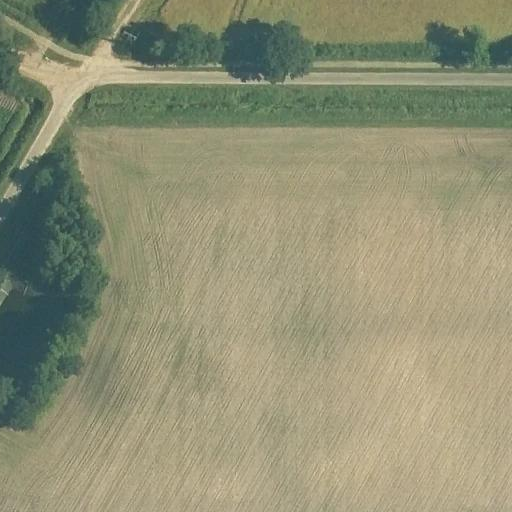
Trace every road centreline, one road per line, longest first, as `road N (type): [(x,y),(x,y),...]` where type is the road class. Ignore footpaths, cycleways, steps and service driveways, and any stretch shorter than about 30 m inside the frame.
road 1 (residential): [(75,79),(511,81)]
road 2 (track): [(0,215),(75,79),(96,63),(133,0)]
